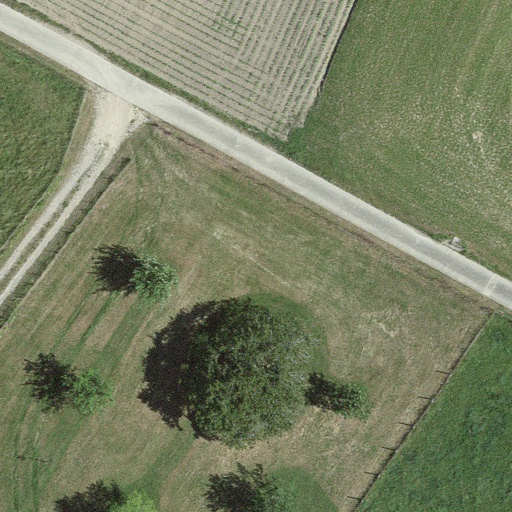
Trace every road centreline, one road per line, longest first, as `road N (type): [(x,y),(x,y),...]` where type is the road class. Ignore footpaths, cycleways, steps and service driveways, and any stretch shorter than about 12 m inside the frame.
road 1 (track): [(0,17),(511,294)]
road 2 (track): [(119,83),(117,114),(0,293)]
